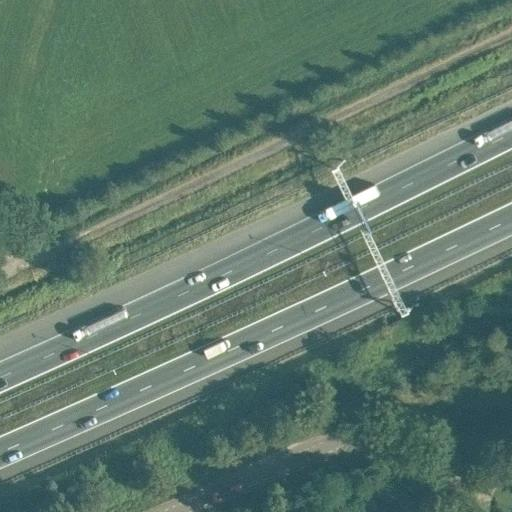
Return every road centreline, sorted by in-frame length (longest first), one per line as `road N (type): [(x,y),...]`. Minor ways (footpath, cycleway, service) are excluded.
road 1 (motorway): [(511,129),(0,375)]
road 2 (motorway): [(0,453),(511,213)]
road 3 (unclassified): [(19,264),(511,26)]
road 4 (tertiary): [(172,511),(363,435),(467,473),(511,470)]
